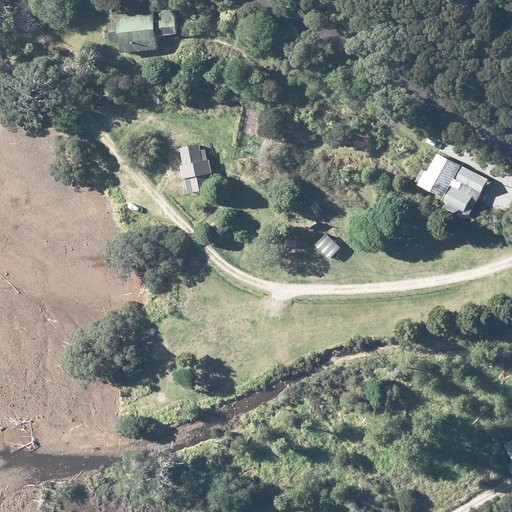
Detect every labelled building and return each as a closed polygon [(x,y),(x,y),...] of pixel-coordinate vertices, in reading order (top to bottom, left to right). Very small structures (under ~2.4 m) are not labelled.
[(156,37),(177,34),(175,20),(174,11),(160,13),(162,22),(155,23),(153,10),(116,14),(117,23),(108,25),(111,43),(121,42),(122,53),(158,48),(156,37)] [(187,179),(189,193),(213,189),(210,174),(214,173),(211,160),(208,161),(206,150),(202,151),(201,144),(182,148),(185,166),(182,166),(185,179),(187,179)] [(490,181),(437,153),(418,187),(449,203),(446,208),(469,221),(490,181)] [(313,207),(318,215),(323,211),(318,204),(313,207)] [(317,222),(310,226),(313,231),(320,227),(317,222)] [(317,246),(331,259),(341,247),(328,234),(317,246)]
